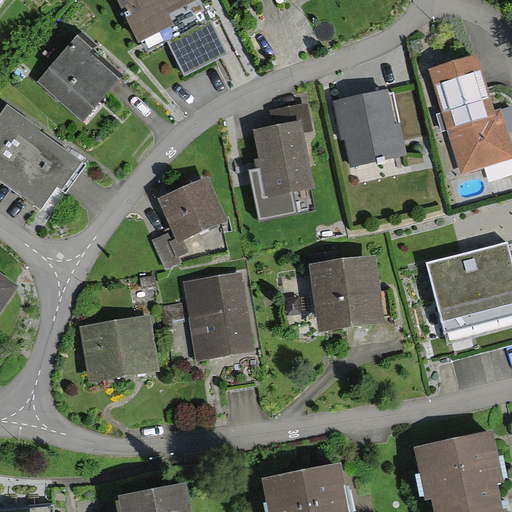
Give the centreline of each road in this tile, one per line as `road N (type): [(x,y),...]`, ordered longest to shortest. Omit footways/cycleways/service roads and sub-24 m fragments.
road 1 (residential): [(511,390),(182,445),(109,446),(22,418)]
road 2 (residential): [(64,269),(185,129),(215,108),(370,46),(424,2)]
road 3 (residential): [(64,269),(22,418)]
road 4 (residential): [(424,2),(488,21),(511,72)]
